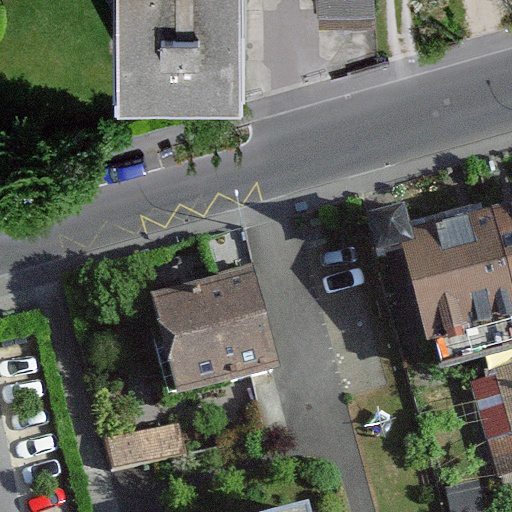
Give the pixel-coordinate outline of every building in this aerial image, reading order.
[(241,0),(111,0),(111,45),(242,45),(241,0)] [(313,0),(314,8),(369,6),(368,0),(313,0)] [(511,210),(487,217),(511,313),(511,210)] [(511,313),(487,217),(403,238),(436,370),(482,358),(486,372),(511,365),(511,313)] [(216,287),(153,304),(180,400),(276,373),(249,278),(216,287)] [(511,473),(511,365),(486,372),(469,376),(495,478),(511,473)] [(176,425),(109,439),(115,470),(183,456),(176,425)]
